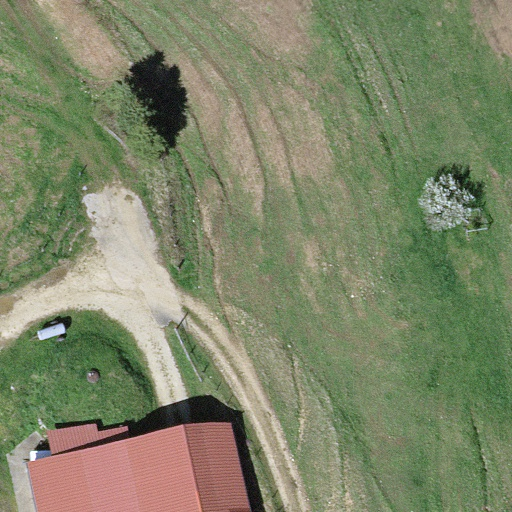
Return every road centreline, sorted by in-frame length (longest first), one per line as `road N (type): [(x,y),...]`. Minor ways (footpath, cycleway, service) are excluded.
road 1 (track): [(143,280),(119,197),(11,0)]
road 2 (track): [(143,280),(233,352),(287,511)]
road 3 (track): [(0,316),(21,296),(143,280)]
